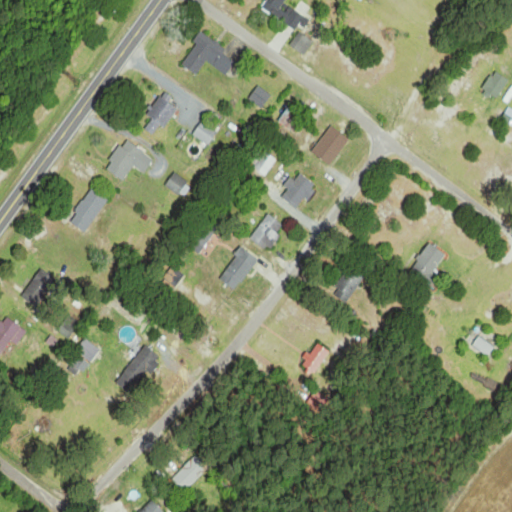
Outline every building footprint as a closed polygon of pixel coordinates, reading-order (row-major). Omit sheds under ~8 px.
[(298,30),(305,16),(285,4),(287,0),(264,0),(259,9),(298,30)] [(201,34),(181,64),(197,75),(207,61),(227,75),(237,59),(201,34)] [(511,83),(497,71),(483,87),(496,99),(511,83)] [(153,120),(146,129),(156,137),(178,109),(161,96),(147,115),(153,120)] [(295,133),(306,117),(290,106),(279,122),(295,133)] [(208,145),(217,133),(204,122),(194,134),(208,145)] [(330,165),(349,139),(332,127),(313,153),(330,165)] [(124,181),(133,166),(146,173),(154,159),(124,140),(106,170),(124,181)] [(272,163),(274,161),(267,154),(256,167),(264,175),(274,164),(272,163)] [(281,196),(298,209),(317,187),(300,173),(281,196)] [(183,197),(191,184),(174,174),(166,186),(183,197)] [(69,221),(85,233),(109,201),(93,189),(69,221)] [(286,227),(269,214),(251,238),(268,251),(286,227)] [(204,248),(220,222),(209,216),(194,242),(204,248)] [(448,257),(431,244),(410,273),(426,285),(448,257)] [(235,290),(260,259),(244,247),(219,278),(235,290)] [(333,293),(347,303),(366,276),(352,266),(333,293)] [(0,326),(0,354),(4,359),(27,334),(9,317),(0,326)] [(473,347),(488,357),(495,347),(479,337),(473,347)] [(116,381),(129,393),(160,360),(148,347),(116,381)] [(80,378),(89,363),(77,356),(68,370),(80,378)] [(172,480),(185,493),(209,469),(196,456),(172,480)]
